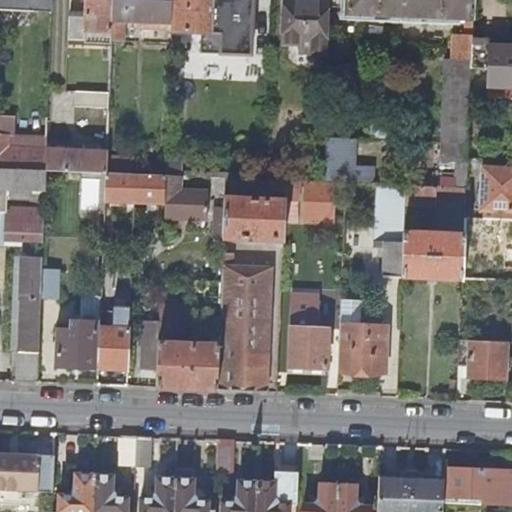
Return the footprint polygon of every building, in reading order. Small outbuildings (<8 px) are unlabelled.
[(0,0),(0,5),(16,6),(15,12),(22,12),(23,7),(34,7),(34,5),(53,5),(53,0),(0,0)] [(69,42),(112,44),(112,42),(113,0),(87,0),(87,17),(70,17),(69,42)] [(174,0),(113,0),(112,42),(126,42),(127,21),(139,21),(139,28),(173,30),(173,22),(174,0)] [(174,0),(173,22),(173,30),(173,32),(202,33),(201,54),(252,56),(254,0),(174,0)] [(304,50),(331,51),(333,1),(320,0),(287,0),(285,42),(305,44),(304,50)] [(473,62),(474,38),(475,0),(347,0),(347,16),(372,16),(372,25),(387,26),(387,17),(468,20),(467,36),(455,35),(454,59),(447,59),(443,161),(469,162),(469,157),(471,97),(473,62)] [(489,87),(511,88),(511,39),(474,38),(473,62),(490,63),(489,87)] [(363,66),(330,65),(329,92),(362,93),(363,66)] [(77,104),(109,105),(110,93),(77,92),(77,104)] [(0,168),(47,171),(48,150),(49,117),(0,114),(0,168)] [(374,180),(375,166),(358,165),(359,137),(331,136),(330,178),(374,180)] [(48,150),(47,171),(71,172),(106,173),(107,163),(107,147),(103,147),(103,152),(48,150)] [(167,176),(178,176),(182,176),(182,161),(167,161),(167,176)] [(131,164),(107,163),(106,173),(131,174),(131,164)] [(46,180),(47,171),(0,168),(0,189),(46,192),(46,180)] [(433,178),(432,187),(467,188),(468,169),(456,168),(456,174),(435,173),(435,178),(433,178)] [(486,210),(485,219),(491,219),(511,220),(511,169),(485,168),(483,202),(476,202),(476,207),(483,208),(483,210),(486,210)] [(137,175),(131,174),(106,173),(106,182),(105,203),(136,205),(137,175)] [(166,203),(167,176),(137,175),(136,205),(165,206),(166,203)] [(178,176),(167,176),(166,203),(177,204),(176,214),(208,215),(209,187),(178,186),(178,176)] [(287,181),(265,180),(259,180),(258,191),(287,192),(287,181)] [(300,181),(287,181),(287,192),(286,202),(286,215),(293,215),(300,181)] [(304,215),(335,216),(336,185),(305,183),(304,215)] [(405,233),(406,206),(407,186),(378,184),(376,248),(381,248),(380,257),(386,257),(385,276),(404,277),(405,233)] [(467,188),(432,187),(407,186),(406,206),(437,207),(438,199),(467,200),(467,188)] [(285,242),(286,215),(286,202),(226,199),(226,208),(225,239),(285,242)] [(215,238),(225,239),(226,208),(216,208),(215,238)] [(7,240),(44,241),(45,212),(9,210),(7,240)] [(485,219),(466,218),(466,235),(464,279),(497,280),(499,243),(490,243),(491,219),(485,219)] [(464,280),(464,279),(466,235),(405,233),(404,277),(464,280)] [(234,255),(224,254),(220,341),(218,390),(268,392),(273,269),(234,267),(234,255)] [(23,258),(19,353),(39,354),(43,259),(23,258)] [(47,272),(46,298),(64,298),(65,272),(47,272)] [(364,301),(343,300),(342,325),(363,326),(364,301)] [(99,368),(100,329),(101,306),(83,305),(82,329),(57,328),(56,366),(99,368)] [(113,329),(100,329),(99,368),(128,370),(131,306),(114,305),(113,329)] [(190,306),(161,305),(161,318),(190,319),(190,306)] [(319,310),(293,309),(290,368),(329,369),(330,330),(319,329),(319,310)] [(188,323),(161,322),(161,323),(160,333),(188,334),(188,323)] [(160,343),(160,333),(161,323),(144,323),(142,370),(159,371),(160,343)] [(388,327),(363,326),(342,325),(340,371),(386,373),(388,327)] [(158,388),(218,390),(220,341),(213,340),(213,346),(160,343),(159,371),(158,388)] [(507,379),(508,342),(461,341),(461,359),(471,360),(471,378),(507,379)] [(12,367),(39,369),(39,354),(19,353),(13,352),(12,367)] [(122,466),(137,466),(138,438),(123,437),(122,466)] [(152,467),(153,438),(138,438),(137,466),(152,467)] [(233,442),(220,441),(219,465),(232,466),(233,442)] [(0,454),(0,491),(54,493),(56,457),(0,454)] [(290,511),(291,505),(298,505),(300,466),(287,466),(286,473),(277,472),(277,482),(259,482),(257,511),(290,511)] [(196,470),(178,469),(178,478),(176,511),(216,511),(217,508),(210,507),(210,501),(198,501),(194,496),(196,470)] [(511,471),(446,469),(446,480),(445,504),(511,506),(511,471)] [(94,511),(96,475),(78,474),(77,491),(73,496),(62,496),(61,511),(94,511)] [(114,476),(96,475),(94,511),(127,511),(128,498),(117,498),(113,492),(114,476)] [(444,511),(445,504),(446,480),(381,477),(379,511),(444,511)] [(176,511),(178,478),(159,478),(159,494),(154,499),(143,499),(142,511),(176,511)] [(257,511),(259,482),(241,481),(240,498),(236,502),(225,502),(224,511),(257,511)] [(305,511),(338,511),(340,485),(322,484),(321,500),(317,505),(306,504),(305,511)] [(357,485),(340,485),(338,511),(372,511),(372,507),(360,506),(356,501),(357,485)]
